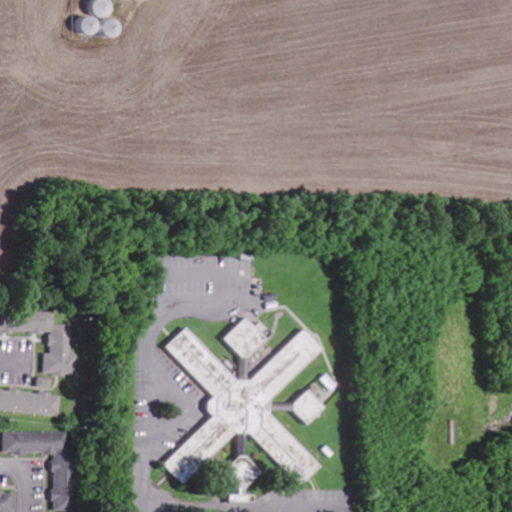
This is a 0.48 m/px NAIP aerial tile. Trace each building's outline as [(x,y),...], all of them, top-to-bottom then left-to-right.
[(113,0),(91,0),(91,18),(76,18),(76,35),(122,35),(121,20),(113,20),(113,0)] [(74,376),(75,354),(69,354),(70,325),(52,324),(53,311),(0,309),(0,331),(48,334),(47,354),(42,354),(42,374),(74,376)] [(321,349),(300,328),(241,386),(184,328),(164,348),(213,398),(203,408),(211,417),(163,464),(183,485),(242,428),(300,487),(320,467),(262,407),(321,349)] [(36,386),(48,389),(50,380),(38,378),(36,386)] [(308,426),(328,403),(309,386),(289,409),(308,426)] [(0,410),(57,415),(58,394),(0,389),(0,410)] [(1,433),(2,454),(51,453),(51,511),(70,511),(72,511),(71,433),(1,433)] [(0,511),(11,511),(12,493),(0,492),(0,511)]
